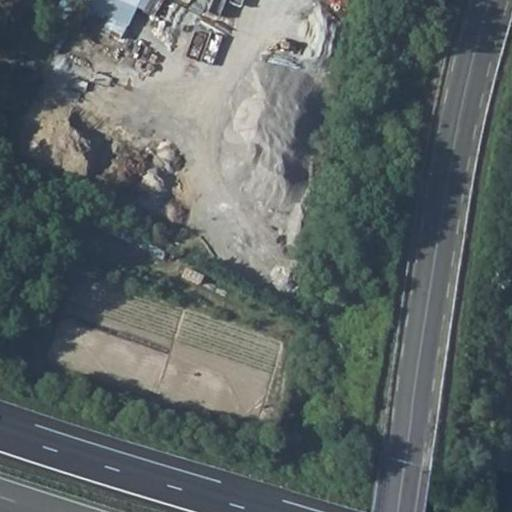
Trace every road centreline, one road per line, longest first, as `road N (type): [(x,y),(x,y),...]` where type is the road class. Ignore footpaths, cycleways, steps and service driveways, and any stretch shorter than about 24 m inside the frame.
road 1 (tertiary): [(389,511),(438,191),(484,0)]
road 2 (trunk): [(255,511),(0,433)]
